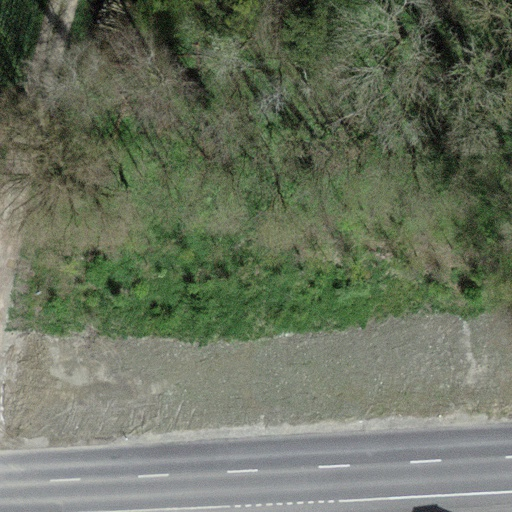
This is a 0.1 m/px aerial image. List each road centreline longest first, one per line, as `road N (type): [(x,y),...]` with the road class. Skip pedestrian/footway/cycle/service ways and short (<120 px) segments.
road 1 (secondary): [(511,456),(0,482)]
road 2 (track): [(0,287),(67,0)]
